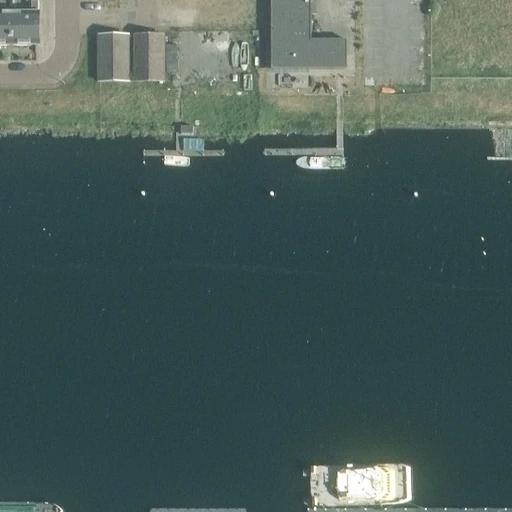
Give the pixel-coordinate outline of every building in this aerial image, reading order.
[(38,0),(25,0),(26,3),(31,3),(31,13),(12,13),(12,47),(39,47),(38,0)] [(270,0),(271,70),(346,70),(346,41),(310,41),(310,0),(270,0)] [(0,46),(12,47),(12,13),(0,13),(0,46)] [(129,35),(103,36),(97,36),(98,83),(130,83),(129,35)] [(165,35),(133,35),(133,83),(165,83),(165,35)] [(511,118),(485,118),(485,151),(511,150),(511,118)] [(180,128),(180,129),(180,136),(192,136),(192,129),(192,128),(180,128)] [(37,511),(38,499),(0,499),(0,511),(37,511)]
